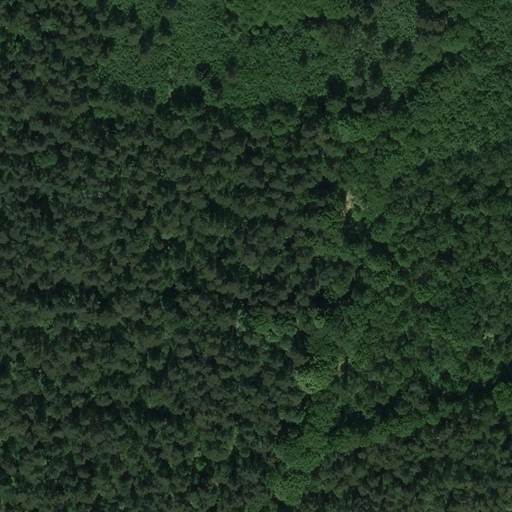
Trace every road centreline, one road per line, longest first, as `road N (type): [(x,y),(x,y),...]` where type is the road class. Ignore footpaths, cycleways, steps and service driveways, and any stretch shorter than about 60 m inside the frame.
road 1 (unclassified): [(267,511),(459,0)]
road 2 (track): [(415,119),(332,109),(0,107)]
road 3 (track): [(0,312),(338,320)]
